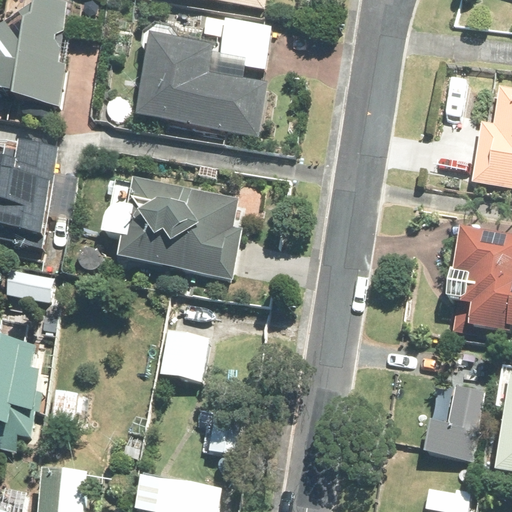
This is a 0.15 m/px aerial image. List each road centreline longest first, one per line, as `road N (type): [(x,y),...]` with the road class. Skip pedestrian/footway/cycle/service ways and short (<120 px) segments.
road 1 (residential): [(387,0),(307,511)]
road 2 (unknown): [(383,30),(511,55)]
